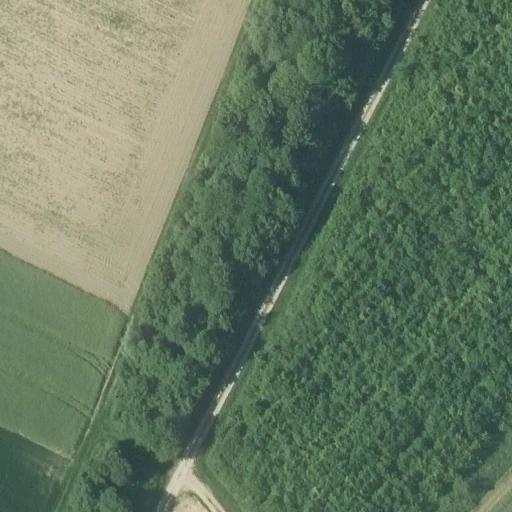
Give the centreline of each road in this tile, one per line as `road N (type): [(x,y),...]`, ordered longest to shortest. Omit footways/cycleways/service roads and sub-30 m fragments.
road 1 (track): [(260,0),(95,428),(183,473),(214,511)]
road 2 (track): [(422,0),(164,511)]
